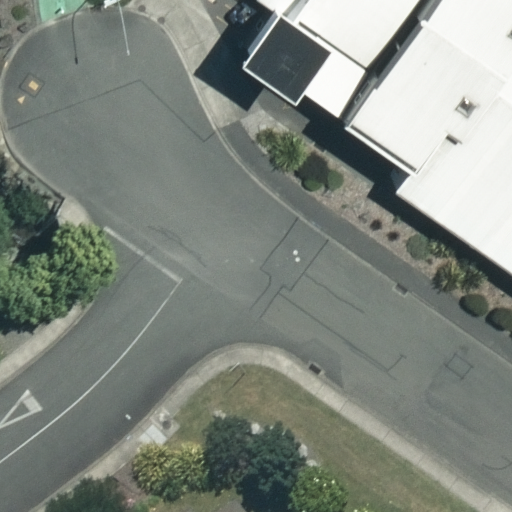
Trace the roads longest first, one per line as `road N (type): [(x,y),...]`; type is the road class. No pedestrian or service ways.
road 1 (residential): [(217,232),(511,437)]
road 2 (residential): [(217,232),(116,364),(0,462)]
road 3 (residential): [(126,148),(217,232)]
